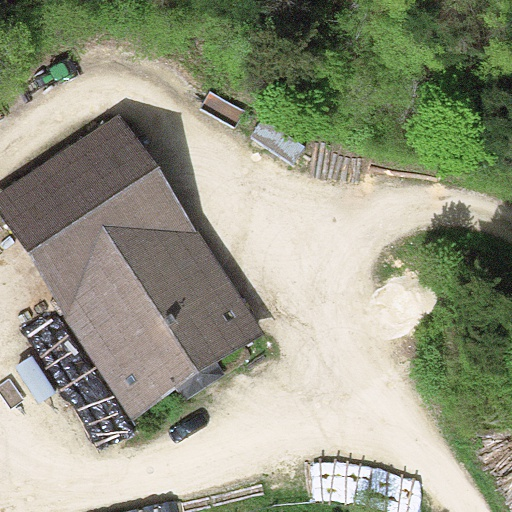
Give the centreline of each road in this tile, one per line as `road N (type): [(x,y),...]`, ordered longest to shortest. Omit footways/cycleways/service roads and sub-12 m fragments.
road 1 (track): [(511,228),(450,208),(384,216),(356,233),(333,287),(345,341),(379,402),(464,511)]
road 2 (track): [(401,437),(0,494)]
